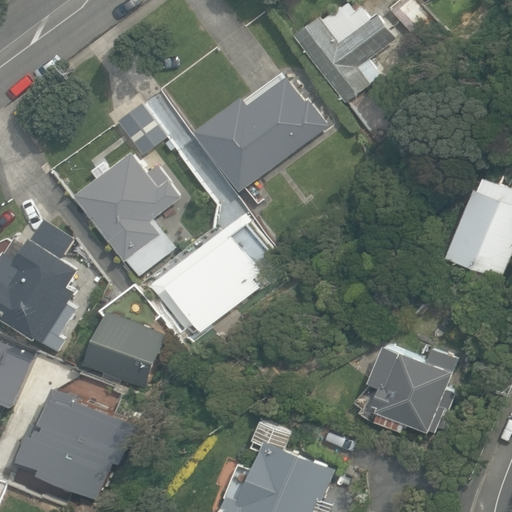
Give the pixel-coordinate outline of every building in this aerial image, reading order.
[(299,33),(349,102),(375,82),(374,81),(384,73),(372,57),(400,36),(382,11),(375,16),(366,5),(360,10),(352,0),(351,0),(328,18),(325,14),(299,33)] [(402,0),(392,8),(424,45),(444,27),(429,6),(437,0),(402,0)] [(200,129),(244,189),(333,123),(314,97),(311,99),(293,74),(254,102),(248,94),(200,129)] [(150,91),(117,112),(143,151),(175,130),(150,91)] [(132,257),(140,269),(168,248),(159,236),(164,232),(154,219),(186,195),(163,163),(153,170),(137,149),(78,193),(128,260),(132,257)] [(453,255),(505,277),(511,260),(511,183),(490,175),(485,186),(483,185),(453,255)] [(279,249),(255,218),(236,232),(231,225),(154,283),(188,329),(199,320),(206,329),(264,285),(258,277),(266,271),(260,263),(279,249)] [(40,336),(61,350),(69,338),(63,334),(68,326),(80,307),(72,302),(79,290),(71,285),(83,267),(66,256),(77,238),(49,220),(38,238),(33,235),(30,241),(20,234),(9,251),(7,250),(0,260),(0,313),(38,338),(40,336)] [(88,362),(147,387),(171,333),(154,327),(165,319),(139,283),(105,308),(110,316),(88,362)] [(4,352),(0,350),(0,415),(19,373),(55,390),(71,357),(14,330),(4,352)] [(391,341),(373,380),(371,379),(365,392),(354,388),(351,396),(377,418),(404,430),(408,422),(430,432),(433,427),(440,431),(443,425),(450,428),(457,412),(452,410),(461,390),(448,384),(460,357),(436,346),(432,356),(409,346),(408,349),(391,341)] [(275,400),(237,383),(229,401),(268,418),(275,400)] [(293,431),(266,419),(254,444),(264,449),(255,469),(237,461),(223,493),(231,497),(224,511),(331,511),(335,503),(324,498),(338,468),(287,446),(293,431)]
